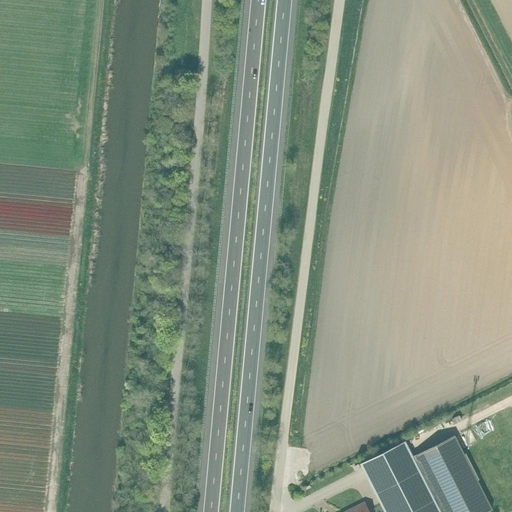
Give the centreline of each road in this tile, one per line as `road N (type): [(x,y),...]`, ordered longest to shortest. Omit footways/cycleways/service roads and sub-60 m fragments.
road 1 (unclassified): [(274,511),(339,0)]
road 2 (motorway): [(237,511),(284,0)]
road 3 (motorway): [(258,0),(211,511)]
road 4 (unclassified): [(165,511),(203,0)]
